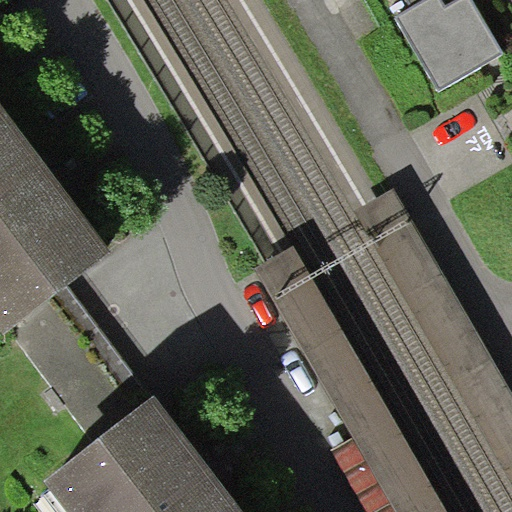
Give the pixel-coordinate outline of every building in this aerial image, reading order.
[(418,0),(420,3),(404,12),(446,87),(507,53),(477,0),(418,0)] [(0,138),(18,126),(0,100),(0,138)] [(18,126),(0,138),(0,324),(7,335),(114,257),(18,126)] [(511,383),(396,188),(382,196),(356,212),(511,484),(511,383)] [(267,262),(254,269),(395,511),(447,511),(293,245),(267,262)] [(241,511),(164,405),(57,483),(78,511),(241,511)]
